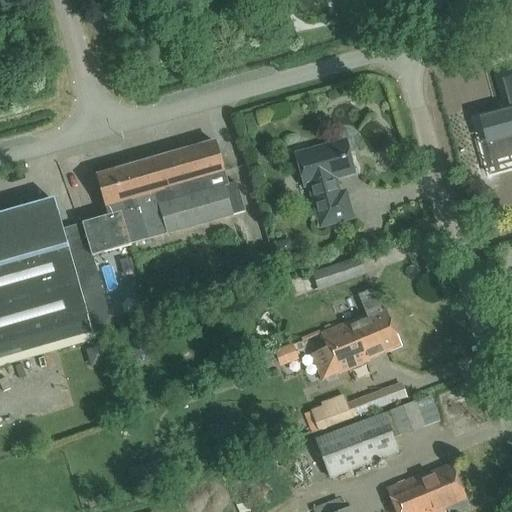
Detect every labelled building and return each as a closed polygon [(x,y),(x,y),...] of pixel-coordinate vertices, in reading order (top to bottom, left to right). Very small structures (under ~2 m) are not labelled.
[(511,109),(511,111),(483,119),(488,140),(493,159),(511,154),(511,78),(504,81),(511,109)] [(339,194),(335,177),(354,172),(347,141),(297,154),(304,185),(311,183),(321,225),(351,218),(345,192),(339,194)] [(220,153),(195,160),(205,192),(207,201),(245,191),(239,169),(225,173),(220,153)] [(195,160),(175,166),(184,198),(205,192),(195,160)] [(175,166),(154,172),(163,204),(184,198),(175,166)] [(154,172),(133,177),(142,210),(163,204),(154,172)] [(133,177),(112,183),(122,216),(142,210),(133,177)] [(124,225),(112,183),(88,190),(94,210),(80,214),(86,236),(124,225)] [(54,200),(0,215),(0,358),(113,327),(93,256),(92,256),(87,239),(67,245),(54,200)] [(163,205),(164,239),(234,237),(233,203),(163,205)] [(108,301),(136,294),(126,257),(99,264),(108,301)] [(317,291),(364,275),(357,258),(311,274),(317,291)] [(371,358),(378,355),(401,345),(384,303),(365,311),(368,318),(350,326),(355,337),(359,335),(362,341),(364,340),(368,349),(366,350),(368,355),(370,354),(371,358)] [(365,360),(378,355),(371,358),(370,354),(368,355),(366,350),(368,349),(364,340),(362,341),(359,335),(355,337),(350,326),(323,337),(327,349),(310,355),(321,382),(324,381),(327,383),(337,379),(338,374),(366,362),(365,360)] [(281,367),(298,360),(292,345),(274,352),(281,367)] [(321,407),(311,411),(318,434),(331,429),(390,405),(384,389),(345,403),(343,396),(320,404),(321,407)] [(332,477),(399,452),(393,437),(440,420),(431,396),(317,438),(332,477)] [(164,458),(138,466),(129,469),(135,489),(171,478),(164,458)] [(454,511),(468,506),(451,465),(422,477),(421,474),(387,488),(396,511),(447,511),(449,511),(454,511)] [(345,509),(340,498),(314,508),(315,511),(351,511),(349,507),(345,509)]
